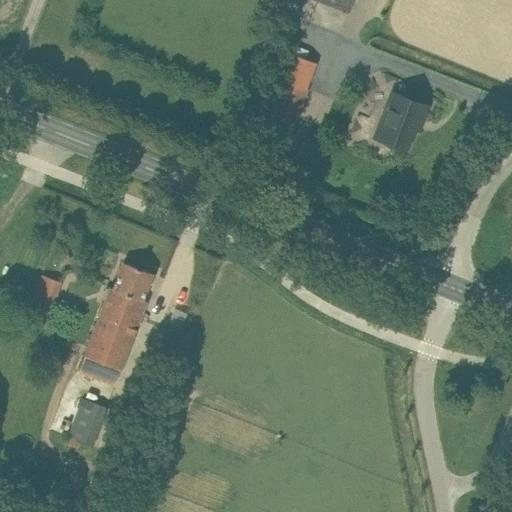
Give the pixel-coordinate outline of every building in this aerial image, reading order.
[(324,0),(349,9),(352,0),(324,0)] [(392,91),(385,110),(375,137),(406,149),(411,138),(415,139),(428,105),(392,91)] [(285,142),(287,142),(296,120),(272,111),(264,133),(285,142)] [(120,367),(121,367),(147,300),(143,299),(153,272),(124,261),(114,287),(110,285),(78,369),(114,383),(120,367)] [(42,274),(26,319),(45,326),(61,281),(42,274)] [(108,406),(91,400),(82,397),(68,435),(94,444),(108,406)]
